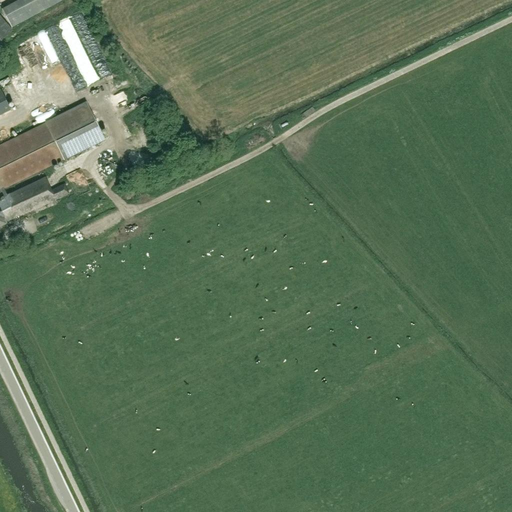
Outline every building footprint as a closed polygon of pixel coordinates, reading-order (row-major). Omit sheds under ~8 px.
[(18,0),(1,8),(10,28),(73,0),(18,0)] [(0,41),(12,31),(0,16),(0,41)] [(60,25),(66,37),(73,33),(67,21),(60,25)] [(79,67),(65,34),(58,37),(54,27),(46,31),(55,54),(65,49),(73,69),(79,67)] [(26,44),(31,61),(38,58),(37,53),(48,50),(44,38),(26,44)] [(16,69),(26,85),(35,80),(24,64),(16,69)] [(0,117),(13,112),(2,88),(0,89),(0,117)] [(3,188),(63,159),(64,160),(104,140),(86,103),(46,122),(46,123),(0,145),(0,189),(4,197),(1,198),(1,199),(0,199),(0,226),(6,223),(5,222),(19,215),(68,193),(63,184),(50,190),(44,177),(11,194),(6,195),(3,188)] [(76,195),(90,189),(80,167),(63,174),(70,189),(73,187),(76,195)] [(53,223),(71,217),(66,203),(61,205),(62,209),(49,214),(53,223)]
